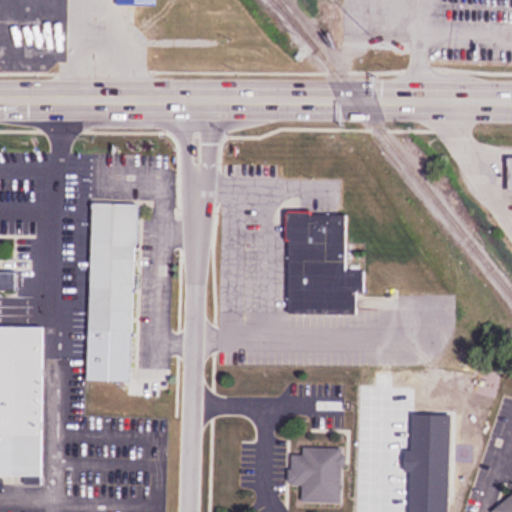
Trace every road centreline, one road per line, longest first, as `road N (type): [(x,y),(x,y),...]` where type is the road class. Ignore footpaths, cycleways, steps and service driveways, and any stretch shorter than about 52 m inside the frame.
road 1 (secondary): [(0,97),(511,102)]
road 2 (residential): [(191,511),(198,96)]
